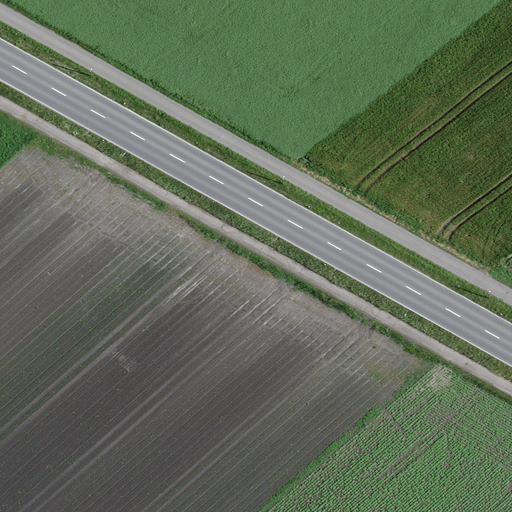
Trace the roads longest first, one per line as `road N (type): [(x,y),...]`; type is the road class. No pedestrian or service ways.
road 1 (track): [(0,105),(511,394)]
road 2 (primary): [(511,350),(0,66)]
road 3 (track): [(0,13),(511,296)]
